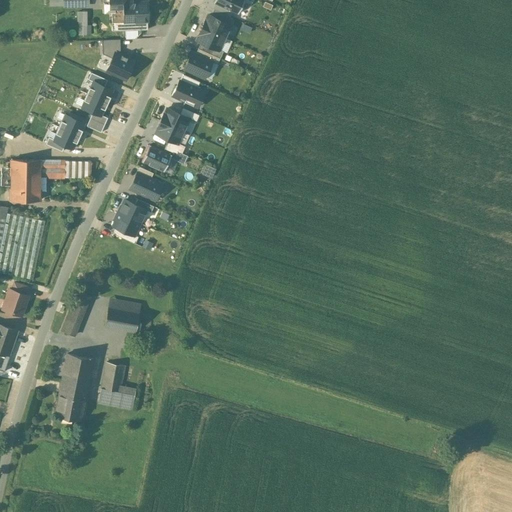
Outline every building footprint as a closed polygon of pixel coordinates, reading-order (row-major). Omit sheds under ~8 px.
[(238,14),(243,0),(214,0),(213,2),(216,4),(232,11),(238,14)] [(123,3),(123,7),(117,8),(115,12),(111,12),(112,30),(147,29),(147,21),(147,2),(146,2),(132,3),(128,3),(128,2),(127,2),(127,3),(123,3)] [(230,17),(232,11),(216,4),(214,9),(230,17)] [(227,23),(230,17),(214,9),(211,16),(227,23)] [(80,10),(80,34),(93,34),(94,23),(90,23),(90,10),(80,10)] [(224,37),(230,24),(227,23),(211,16),(208,15),(202,27),(224,37)] [(218,50),(219,49),(224,37),(202,27),(196,40),(201,42),(218,50)] [(102,53),(112,57),(115,52),(118,53),(120,49),(119,39),(102,40),(102,53)] [(218,50),(201,42),(198,48),(220,58),(223,51),(219,49),(218,50)] [(217,64),(220,58),(198,48),(195,54),(212,61),(211,62),(217,64)] [(125,79),(134,60),(118,53),(115,52),(112,57),(106,71),(125,79)] [(204,77),(211,62),(212,61),(195,54),(191,52),(184,68),(204,77)] [(93,81),(104,86),(107,80),(91,72),(88,79),(93,81)] [(197,87),(199,82),(183,74),(180,80),(197,87)] [(197,87),(180,80),(178,86),(176,86),(171,95),(184,101),(193,105),(195,99),(200,101),(204,91),(197,87)] [(93,81),(87,94),(106,102),(112,90),(104,86),(93,81)] [(100,115),(106,102),(87,94),(82,106),(93,111),(100,115)] [(160,120),(183,130),(189,118),(167,108),(165,114),(163,113),(160,120)] [(100,115),(93,111),(90,118),(104,124),(107,117),(100,115)] [(64,114),(58,127),(78,136),(84,123),(64,114)] [(104,124),(90,118),(86,125),(100,132),(104,124)] [(177,143),(183,130),(160,120),(159,123),(160,124),(155,133),(168,139),(177,143)] [(78,136),(58,127),(53,139),(64,144),(73,148),(78,136)] [(61,151),(64,144),(53,139),(48,137),(46,144),(61,151)] [(177,143),(168,139),(165,145),(182,153),(185,146),(177,143)] [(170,154),(163,151),(149,144),(142,161),(163,171),(170,157),(171,154),(170,154)] [(187,155),(182,153),(165,145),(163,151),(170,154),(171,154),(170,157),(184,164),(187,155)] [(40,160),(11,160),(10,200),(39,200),(40,191),(40,177),(40,160)] [(64,160),(40,160),(40,177),(46,177),(64,177),(64,161),(64,160)] [(91,161),(64,161),(64,177),(90,178),(91,161)] [(137,171),(129,188),(155,200),(162,183),(137,171)] [(124,200),(118,213),(140,223),(146,210),(124,200)] [(44,221),(7,213),(8,207),(0,205),(0,273),(32,280),(44,221)] [(134,236),(134,235),(140,223),(118,213),(112,226),(116,227),(134,236)] [(134,236),(116,227),(113,234),(135,244),(138,237),(134,235),(134,236)] [(28,287),(14,282),(12,290),(25,294),(28,287)] [(12,290),(9,289),(5,301),(8,302),(5,310),(21,316),(25,303),(24,302),(27,295),(25,294),(12,290)] [(77,290),(59,335),(70,340),(89,294),(77,290)] [(139,313),(108,307),(104,326),(135,332),(139,313)] [(17,331),(0,325),(0,352),(8,356),(8,355),(17,331)] [(0,352),(0,370),(4,371),(10,356),(8,355),(8,356),(0,352)] [(93,359),(67,354),(55,415),(80,420),(93,359)] [(98,403),(131,409),(135,388),(121,385),(125,366),(106,362),(98,403)]
